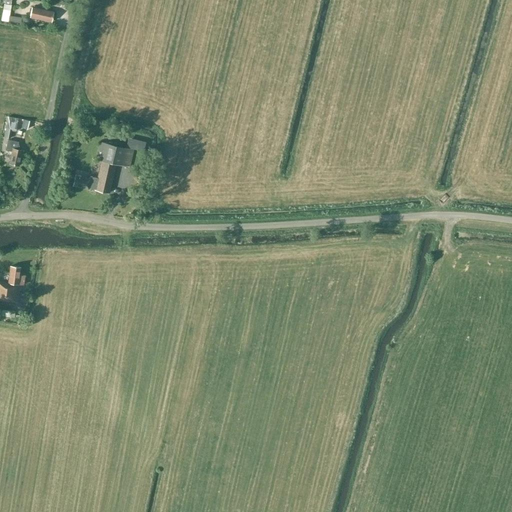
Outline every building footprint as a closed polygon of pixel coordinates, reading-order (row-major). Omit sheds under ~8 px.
[(11,0),(5,0),(5,4),(4,4),(2,21),(9,22),(9,21),(21,23),(22,17),(10,16),(12,5),(11,5),(11,0)] [(51,22),(53,12),(32,7),(30,17),(51,22)] [(42,123),(30,120),(29,128),(40,131),(42,123)] [(17,125),(7,123),(4,137),(11,138),(13,131),(16,131),(17,125)] [(17,149),(18,142),(7,140),(5,150),(12,151),(9,164),(19,166),(22,150),(17,149)] [(129,167),(133,149),(100,142),(96,160),(101,161),(98,177),(91,176),(90,178),(75,175),(73,186),(88,189),(88,187),(95,189),(95,190),(108,193),(115,164),(129,167)] [(20,267),(10,266),(8,283),(0,281),(0,298),(0,299),(18,302),(20,284),(23,284),(24,275),(19,275),(20,267)]
